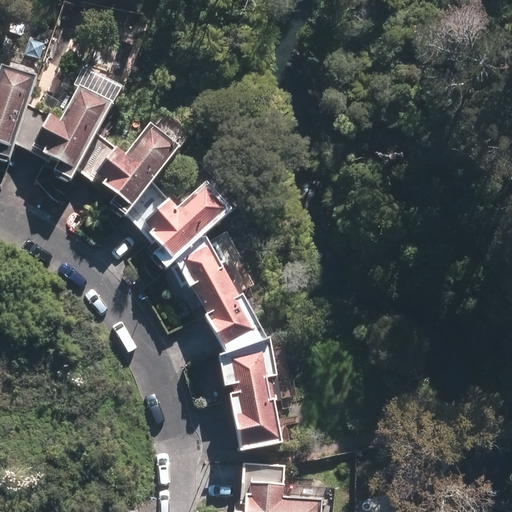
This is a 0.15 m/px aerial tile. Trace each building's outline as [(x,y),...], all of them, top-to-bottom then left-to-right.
[(24,128),(32,106),(43,75),(11,64),(0,96),(0,149),(15,155),(19,145),(24,128)] [(81,172),(103,135),(122,104),(83,86),(64,121),(53,115),(53,116),(32,106),(24,128),(19,145),(45,155),(59,164),(56,173),(76,180),(81,172)] [(157,182),(189,145),(157,120),(129,153),(121,145),(119,147),(103,135),(81,172),(98,182),(117,194),(112,202),(129,214),(157,182)] [(242,208),(216,181),(185,206),(177,196),(174,199),(157,182),(129,214),(157,243),(160,240),(165,246),(166,246),(158,252),(171,267),(180,259),(212,233),(242,208)] [(246,294),(212,233),(180,259),(193,287),(197,285),(211,312),(208,313),(231,352),(276,337),(251,292),(246,294)] [(276,337),(231,352),(222,355),(228,385),(235,384),(237,391),(233,392),(243,448),(288,441),(276,376),(284,374),(277,336),(276,337)] [(235,502),(234,511),(320,511),(322,496),(286,493),(288,467),(244,463),(241,503),(235,502)]
